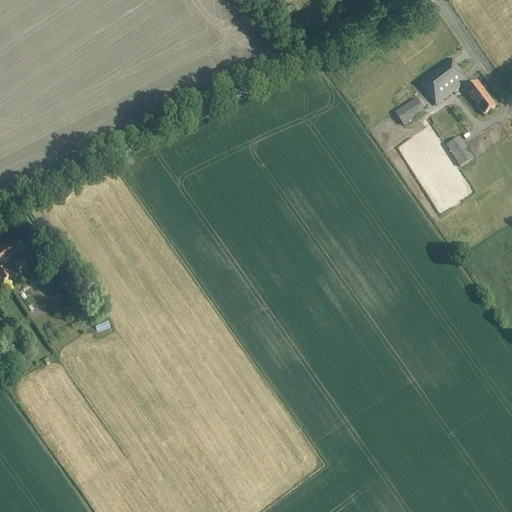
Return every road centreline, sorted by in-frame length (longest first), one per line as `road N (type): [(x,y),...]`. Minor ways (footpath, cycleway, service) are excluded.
road 1 (unclassified): [(0,211),(299,61),(397,0)]
road 2 (unclassified): [(511,102),(441,0)]
